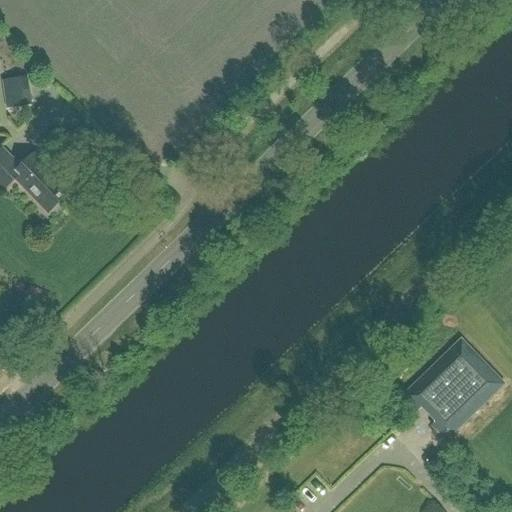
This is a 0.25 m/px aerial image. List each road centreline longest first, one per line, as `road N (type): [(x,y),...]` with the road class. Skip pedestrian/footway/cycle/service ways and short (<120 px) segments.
road 1 (tertiary): [(437,0),(0,424)]
road 2 (unclassified): [(190,511),(511,209)]
